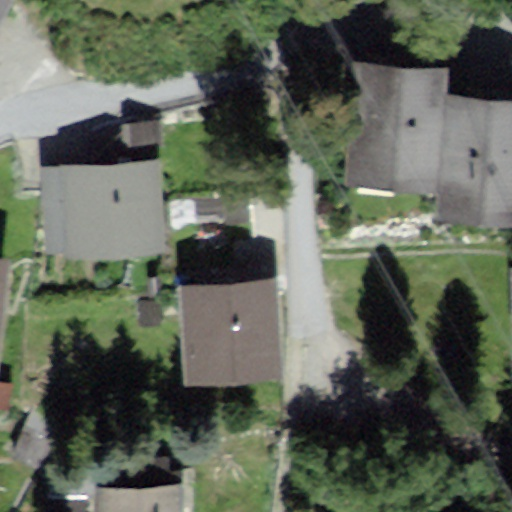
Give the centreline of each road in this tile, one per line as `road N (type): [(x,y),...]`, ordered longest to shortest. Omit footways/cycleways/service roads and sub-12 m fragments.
road 1 (residential): [(290,61),(305,392),(466,445),(511,448)]
road 2 (residential): [(0,128),(290,61)]
